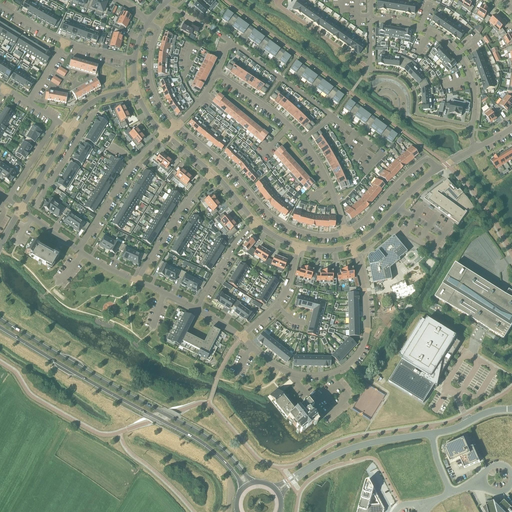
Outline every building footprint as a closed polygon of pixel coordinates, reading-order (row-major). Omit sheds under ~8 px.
[(97,11),(101,0),(93,0),(93,3),(90,2),(87,8),(90,9),(91,8),(97,11)] [(107,3),(101,0),(97,11),(103,13),(102,14),(106,15),(107,12),(108,9),(105,8),(107,3)] [(200,0),(203,3),(201,5),(207,10),(214,2),(212,0),(200,0)] [(474,1),(472,0),(466,0),(462,7),(467,10),(467,11),(470,13),(473,7),(471,5),(474,1)] [(32,3),(27,1),(21,11),(27,14),(27,13),(32,3)] [(303,5),(298,1),(292,10),(297,13),(303,5)] [(204,15),(207,11),(198,2),(197,2),(194,5),(195,5),(194,7),(199,11),(197,13),(200,16),(202,17),(204,15)] [(37,6),(32,3),(27,13),(32,15),(37,6)] [(308,8),(303,5),(297,13),(299,14),(300,14),(302,16),(308,8)] [(41,8),(37,6),(32,15),(36,18),(41,8)] [(484,7),(483,6),(480,11),(475,9),(472,14),(475,16),(482,20),(489,10),(487,9),(488,8),(485,6),(484,7)] [(46,11),(41,8),(36,18),(40,20),(46,11)] [(312,10),(308,8),(302,16),(306,18),(312,10)] [(315,13),(312,10),(306,18),(310,21),(315,13)] [(50,13),(46,11),(40,20),(45,22),(50,13)] [(232,14),(228,11),(222,19),(226,22),(221,29),(225,32),(235,17),(231,15),(232,14)] [(0,18),(25,32),(27,29),(0,12),(0,18)] [(54,16),(50,13),(45,22),(49,25),(54,16)] [(131,17),(123,13),(120,18),(128,22),(131,17)] [(319,15),(315,13),(310,21),(313,23),(313,24),(319,15)] [(442,17),(438,14),(432,21),(435,24),(437,25),(442,17)] [(324,19),(319,15),(313,24),(318,27),(318,26),(324,19)] [(492,19),(487,16),(483,21),(486,24),(488,21),(494,26),(492,28),(493,29),(501,20),(496,15),(492,19)] [(60,19),(54,16),(49,25),(54,28),(55,26),(56,27),(60,19)] [(239,21),(235,17),(225,32),(228,34),(233,27),(238,31),(244,22),(240,20),(239,21)] [(447,20),(442,17),(437,25),(439,27),(440,26),(442,28),(447,20)] [(128,22),(120,18),(117,24),(115,23),(113,26),(119,29),(121,26),(126,28),(128,22)] [(327,21),(324,19),(318,26),(322,29),(327,21)] [(62,30),(62,31),(67,33),(70,23),(63,20),(60,29),(62,30)] [(451,23),(447,20),(442,28),(446,31),(451,23)] [(505,24),(501,20),(493,29),(497,33),(499,36),(504,32),(501,28),(505,24)] [(331,24),(327,21),(322,29),(326,32),(331,24)] [(192,26),(185,22),(181,29),(191,34),(192,30),(197,33),(200,26),(193,23),(192,26)] [(247,25),(244,22),(238,31),(242,34),(237,41),(240,43),(251,29),(247,26),(247,25)] [(70,23),(67,33),(71,35),(75,25),(70,23)] [(454,25),(451,23),(446,31),(449,33),(454,25)] [(331,24),(326,32),(329,34),(335,26),(331,24)] [(80,26),(75,25),(71,35),(76,36),(80,26)] [(459,28),(454,25),(449,33),(452,35),(452,36),(454,37),(459,28)] [(85,28),(80,26),(76,36),(81,38),(85,28)] [(212,35),(216,36),(218,31),(214,30),(215,27),(210,26),(209,31),(213,32),(212,35)] [(339,29),(335,26),(329,34),(333,36),(332,37),(333,37),(339,29)] [(386,27),(381,26),(380,29),(376,29),(376,37),(379,37),(384,38),(384,36),(386,27)] [(10,30),(5,27),(0,35),(0,36),(4,39),(10,30)] [(89,30),(85,28),(81,38),(86,40),(89,30)] [(465,32),(459,28),(454,37),(456,39),(456,38),(459,40),(465,32)] [(255,32),(251,29),(240,43),(244,46),(249,39),(253,42),(259,34),(256,31),(255,32)] [(343,32),(339,29),(333,37),(337,41),(338,40),(343,32)] [(15,33),(10,30),(4,39),(9,42),(15,33)] [(94,32),(89,30),(86,40),(90,41),(94,32)] [(118,32),(112,30),(111,34),(114,34),(112,40),(121,43),(123,37),(117,35),(118,32)] [(404,42),(409,43),(413,45),(416,38),(411,36),(411,32),(406,31),(404,39),(404,42)] [(94,32),(90,41),(90,42),(96,45),(100,34),(94,32)] [(347,35),(343,32),(338,40),(342,42),(347,35)] [(504,32),(499,36),(501,39),(501,38),(505,46),(511,42),(511,33),(507,37),(504,32)] [(20,36),(15,33),(9,42),(14,45),(20,36)] [(176,36),(165,34),(164,38),(163,38),(163,39),(175,42),(176,36)] [(263,37),(259,34),(253,42),(258,45),(253,52),(256,54),(267,40),(262,37),(263,37)] [(351,37),(347,35),(342,42),(345,45),(351,37)] [(27,40),(22,37),(16,46),(21,49),(27,40)] [(355,39),(351,37),(345,45),(349,47),(355,39)] [(359,43),(355,39),(349,47),(351,49),(351,50),(353,51),(359,43)] [(31,43),(27,40),(21,49),(26,52),(31,43)] [(119,49),(121,43),(112,40),(110,47),(119,49)] [(271,44),(267,40),(256,54),(259,57),(264,50),(269,54),(275,45),(271,43),(271,44)] [(36,46),(31,43),(26,52),(31,55),(36,46)] [(364,46),(359,43),(353,51),(358,55),(364,46)] [(279,48),(275,45),(269,54),(273,57),(268,64),(272,66),(282,52),(278,49),(279,48)] [(442,49),(438,45),(432,51),(432,52),(431,54),(434,57),(436,55),(442,49)] [(41,49),(36,46),(31,55),(36,58),(41,49)] [(46,52),(41,49),(36,58),(40,61),(46,52)] [(446,53),(442,49),(436,55),(439,59),(446,53)] [(51,55),(46,52),(40,61),(46,64),(51,55)] [(286,55),(282,52),(272,66),(275,69),(280,62),(285,65),(290,59),(291,57),(287,54),(286,55)] [(483,58),(481,52),(472,55),(473,59),(472,59),(473,62),(483,58)] [(449,57),(446,53),(439,59),(442,63),(441,64),(449,57)] [(204,59),(205,60),(213,64),(214,64),(216,60),(206,55),(204,60),(204,59)] [(412,61),(401,56),(400,58),(399,67),(405,70),(411,63),(412,61)] [(453,60),(449,57),(441,64),(445,68),(446,67),(453,60)] [(71,58),(69,67),(69,68),(69,67),(95,75),(98,74),(97,69),(98,66),(97,66),(72,59),(71,58)] [(485,63),(483,58),(473,62),(474,64),(475,63),(476,67),(485,63)] [(205,60),(203,64),(211,69),(213,64),(205,60)] [(456,64),(453,60),(446,67),(450,70),(456,64)] [(299,65),(300,64),(296,61),(290,70),(295,73),(290,80),(293,82),(304,68),(299,65)] [(235,65),(231,62),(225,70),(230,73),(235,65)] [(9,66),(5,63),(0,71),(0,72),(4,75),(9,66)] [(415,67),(411,63),(405,70),(408,73),(415,67)] [(203,64),(201,69),(209,73),(211,69),(203,64)] [(235,65),(230,73),(234,75),(239,67),(235,65)] [(239,67),(234,75),(238,78),(245,68),(241,65),(239,67)] [(14,69),(9,66),(4,75),(8,78),(14,69)] [(67,72),(60,67),(56,73),(64,77),(67,72)] [(418,71),(415,67),(408,73),(412,77),(418,71)] [(245,69),(245,68),(238,78),(243,81),(248,73),(244,71),(245,69)] [(308,71),(304,68),(293,82),(297,85),(302,78),(306,81),(312,73),(309,70),(308,71)] [(201,69),(199,73),(207,77),(209,73),(201,69)] [(15,82),(21,73),(16,71),(11,80),(15,82)] [(422,74),(418,71),(412,77),(415,81),(422,74)] [(25,76),(21,73),(15,82),(20,85),(25,76)] [(199,73),(196,77),(205,81),(207,77),(199,73)] [(252,76),(248,73),(243,81),(247,84),(252,76)] [(316,75),(312,73),(306,81),(311,84),(305,91),(309,94),(319,79),(315,76),(316,75)] [(425,78),(422,74),(415,81),(419,84),(425,78)] [(24,88),(29,79),(25,76),(20,85),(24,88)] [(252,76),(247,84),(251,87),(256,79),(252,76)] [(492,81),(490,76),(481,79),(482,82),(481,82),(482,85),(492,81)] [(61,81),(54,77),(51,82),(58,86),(61,81)] [(196,77),(194,81),(203,86),(205,81),(196,77)] [(162,88),(171,85),(168,78),(162,80),(163,82),(160,83),(162,88)] [(430,89),(425,78),(419,84),(421,90),(430,89)] [(29,79),(24,88),(23,88),(29,92),(35,82),(29,79)] [(49,92),(46,92),(45,100),(48,100),(48,101),(65,104),(66,104),(66,103),(69,104),(76,100),(76,101),(77,100),(100,87),(99,85),(98,79),(96,79),(95,79),(72,92),(72,93),(68,95),(67,95),(50,92),(49,91),(49,92)] [(256,79),(251,87),(255,90),(261,82),(256,79)] [(324,82),(319,79),(309,94),(312,96),(317,89),(322,92),(328,84),(324,82)] [(191,85),(195,88),(194,90),(199,93),(203,86),(194,81),(193,81),(191,85)] [(494,87),(492,81),(482,85),(484,90),(494,87)] [(261,82),(255,90),(260,92),(265,84),(261,82)] [(266,82),(265,84),(260,92),(264,95),(271,86),(266,82)] [(332,87),(328,84),(322,92),(326,96),(321,103),(325,105),(335,91),(331,88),(332,87)] [(172,89),(170,85),(162,88),(164,93),(172,89)] [(172,89),(164,93),(166,98),(174,94),(172,89)] [(277,89),(270,99),(274,102),(280,94),(281,92),(277,89)] [(339,94),(335,91),(325,105),(328,108),(333,101),(338,104),(343,97),(343,98),(344,96),(340,93),(339,94)] [(511,95),(507,92),(505,95),(502,100),(511,107),(511,105),(511,99),(510,98),(511,96),(511,95)] [(174,94),(166,98),(167,101),(168,103),(176,98),(174,94)] [(223,99),(216,94),(215,96),(217,98),(213,103),(217,106),(223,99)] [(280,94),(274,102),(278,105),(284,97),(280,94)] [(178,97),(168,103),(169,104),(171,107),(180,101),(178,97)] [(284,97),(278,105),(282,108),(288,101),(284,97)] [(138,114),(144,112),(137,98),(130,102),(134,110),(136,109),(138,114)] [(226,102),(223,99),(217,106),(220,109),(226,102)] [(354,103),(349,100),(348,102),(349,102),(344,109),(348,112),(343,119),(347,121),(357,107),(353,104),(354,103)] [(511,107),(502,100),(497,105),(494,107),(498,112),(502,109),(503,108),(507,111),(511,107)] [(183,105),(180,101),(171,107),(174,111),(183,105)] [(292,104),(288,101),(282,108),(286,111),(292,104)] [(458,102),(451,101),(451,103),(448,102),(446,109),(449,109),(449,113),(455,114),(458,102)] [(464,103),(458,102),(455,114),(458,115),(458,116),(461,117),(461,116),(463,107),(466,108),(468,102),(464,101),(464,103)] [(230,105),(226,102),(220,109),(224,112),(230,105)] [(296,107),(292,104),(286,111),(290,115),(296,107)] [(174,112),(175,111),(177,115),(187,109),(184,105),(183,105),(174,111),(174,112)] [(234,108),(230,105),(224,112),(228,115),(234,108)] [(110,107),(112,112),(114,111),(116,117),(127,112),(124,106),(119,108),(118,106),(110,107)] [(300,111),(296,107),(290,115),(293,118),(300,111)] [(357,107),(347,121),(350,124),(355,117),(360,120),(366,112),(362,109),(361,110),(357,107)] [(489,109),(484,114),(491,123),(496,118),(493,114),(496,112),(492,107),(489,109)] [(237,111),(234,108),(228,115),(231,118),(237,111)] [(6,109),(2,114),(11,119),(14,114),(6,109)] [(241,114),(237,111),(231,118),(235,121),(241,114)] [(304,114),(300,111),(293,118),(297,121),(304,114)] [(130,118),(127,112),(116,117),(119,122),(118,123),(121,128),(127,125),(124,120),(130,118)] [(366,112),(360,120),(364,123),(359,130),(362,133),(373,119),(369,115),(366,112)] [(2,114),(0,117),(0,118),(9,124),(11,119),(2,114)] [(245,117),(241,114),(235,121),(239,124),(245,117)] [(304,114),(297,121),(300,125),(307,118),(304,114)] [(200,119),(196,115),(189,124),(193,127),(193,128),(200,119)] [(97,120),(95,124),(103,129),(108,122),(106,117),(104,116),(101,120),(99,119),(97,120)] [(249,120),(245,117),(239,124),(243,127),(249,120)] [(0,123),(6,128),(9,124),(0,118),(0,123)] [(38,123),(46,127),(49,122),(40,118),(38,123)] [(304,128),(311,122),(307,118),(300,125),(304,128)] [(200,119),(193,128),(197,131),(204,122),(200,119),(201,119),(200,119)] [(377,122),(373,119),(362,133),(366,135),(371,128),(375,132),(381,123),(378,121),(377,122)] [(252,123),(249,120),(243,127),(246,130),(252,123)] [(204,123),(204,122),(197,131),(201,134),(206,128),(203,125),(204,123)] [(314,126),(311,122),(304,128),(307,132),(314,126)] [(256,126),(252,123),(246,130),(250,133),(256,126)] [(385,126),(381,123),(375,132),(380,135),(375,142),(378,144),(389,130),(384,127),(385,126)] [(103,129),(95,124),(92,129),(100,134),(103,129)] [(35,125),(30,133),(39,138),(41,135),(40,134),(42,132),(39,131),(41,128),(35,125)] [(260,129),(256,126),(250,133),(254,136),(260,129)] [(206,128),(201,134),(205,138),(210,131),(206,128)] [(100,134),(92,129),(89,134),(97,139),(100,134)] [(130,130),(125,134),(127,137),(129,135),(133,140),(141,134),(136,129),(132,132),(130,130)] [(212,129),(205,138),(209,141),(216,132),(212,129)] [(263,132),(260,129),(254,136),(257,139),(263,132)] [(393,133),(389,130),(378,144),(381,147),(386,140),(391,143),(396,137),(398,135),(393,132),(393,133)] [(216,132),(209,141),(213,144),(220,135),(216,132)] [(261,143),(263,141),(265,138),(267,140),(269,137),(263,132),(257,139),(261,143)] [(319,132),(311,137),(314,142),(322,136),(319,132)] [(35,143),(38,138),(30,133),(25,141),(31,144),(33,142),(35,143)] [(97,139),(89,134),(86,139),(94,144),(97,139)] [(142,145),(140,142),(144,138),(143,137),(144,136),(142,134),(141,135),(141,134),(133,140),(137,144),(135,146),(137,149),(142,145)] [(220,135),(213,144),(217,147),(223,140),(222,140),(219,137),(220,136),(220,135)] [(322,136),(314,142),(317,146),(325,140),(322,136)] [(224,138),(223,140),(217,147),(221,150),(229,141),(224,138)] [(325,140),(317,146),(320,150),(328,144),(325,140)] [(25,141),(20,149),(29,154),(32,148),(29,147),(31,144),(25,141)] [(93,146),(87,143),(85,145),(83,144),(82,146),(81,145),(79,149),(80,149),(88,154),(93,146)] [(236,148),(232,144),(225,153),(228,156),(236,148)] [(328,144),(320,150),(323,154),(331,149),(328,144)] [(406,150),(407,151),(413,159),(418,155),(411,147),(406,150)] [(236,148),(228,156),(228,157),(232,160),(239,152),(236,149),(236,148)] [(281,148),(274,155),(277,158),(284,152),(281,148)] [(29,154),(20,149),(15,156),(21,160),(23,157),(25,159),(26,157),(27,157),(29,154)] [(88,154),(80,149),(77,154),(85,159),(88,154)] [(334,153),(331,149),(323,154),(325,158),(334,153)] [(239,152),(232,160),(236,164),(243,155),(239,152)] [(287,156),(284,152),(277,158),(281,162),(287,156)] [(336,152),(334,153),(325,158),(328,163),(338,157),(336,152)] [(407,152),(403,154),(409,162),(410,162),(413,160),(407,152)] [(501,154),(506,163),(510,160),(505,152),(501,154)] [(85,159),(77,154),(76,154),(74,157),(74,158),(73,159),(76,161),(74,164),(80,167),(85,159)] [(167,158),(162,154),(158,159),(156,157),(152,162),(155,164),(156,162),(161,165),(167,158)] [(403,154),(400,157),(406,165),(409,162),(403,154)] [(496,157),(501,166),(506,163),(501,154),(499,156),(499,155),(496,157)] [(243,155),(236,164),(238,166),(239,167),(246,161),(242,157),(243,155)] [(291,159),(287,156),(281,162),(284,165),(291,159)] [(338,157),(328,163),(330,167),(339,162),(336,158),(338,157)] [(400,157),(395,160),(402,168),(406,165),(400,157)] [(491,161),(496,169),(501,166),(496,157),(493,158),(494,159),(491,161)] [(124,164),(114,158),(112,163),(121,169),(124,164)] [(172,162),(167,158),(161,165),(166,169),(164,171),(167,174),(171,169),(168,166),(172,162)] [(294,163),(291,159),(284,165),(287,169),(294,163)] [(395,160),(390,165),(391,165),(398,172),(402,168),(395,160)] [(246,161),(239,167),(241,169),(243,171),(250,165),(246,161)] [(342,167),(340,162),(330,167),(332,171),(342,167)] [(121,169),(112,163),(109,167),(118,173),(121,169)] [(297,166),(294,163),(287,169),(290,173),(297,166)] [(79,169),(71,164),(67,169),(75,174),(79,169)] [(251,164),(243,171),(246,175),(255,168),(251,164)] [(391,165),(387,169),(395,175),(398,172),(391,165)] [(300,170),(297,166),(290,173),(294,176),(300,170)] [(10,169),(6,167),(0,175),(4,179),(10,169)] [(118,173),(109,167),(106,172),(116,177),(118,173)] [(342,167),(332,171),(334,176),(343,172),(341,167),(342,167)] [(255,168),(246,175),(249,179),(256,173),(253,170),(255,168)] [(387,168),(384,172),(391,178),(392,179),(395,175),(387,169),(387,168)] [(10,169),(4,179),(9,182),(10,181),(11,181),(14,178),(13,177),(16,172),(11,169),(10,169)] [(75,174),(67,169),(64,174),(72,179),(75,174)] [(154,176),(145,170),(142,175),(151,181),(154,176)] [(187,174),(182,170),(178,174),(175,172),(171,178),(174,180),(176,178),(181,181),(187,174)] [(304,173),(300,170),(294,176),(297,180),(304,173)] [(258,171),(256,173),(249,179),(250,179),(253,183),(262,175),(258,171)] [(384,171),(379,175),(387,183),(391,178),(384,171)] [(116,177),(106,172),(104,176),(113,182),(116,177)] [(345,177),(343,172),(334,176),(336,180),(345,177)] [(307,177),(304,173),(297,180),(300,183),(307,177)] [(72,179),(64,174),(61,179),(69,184),(72,179)] [(191,178),(187,174),(181,181),(185,185),(183,187),(186,190),(190,184),(188,182),(191,178)] [(142,175),(139,180),(148,186),(151,181),(142,175)] [(113,182),(104,176),(101,180),(110,186),(113,182)] [(310,180),(307,177),(300,183),(303,187),(310,180)] [(347,181),(345,177),(336,180),(338,185),(347,181)] [(69,184),(61,179),(58,182),(59,183),(58,185),(60,186),(59,189),(64,192),(69,184)] [(264,179),(255,186),(259,190),(258,191),(259,191),(267,184),(264,179)] [(376,179),(372,184),(381,191),(380,191),(384,186),(376,179)] [(458,192),(447,179),(421,199),(460,227),(470,213),(476,210),(472,205),(468,199),(460,190),(458,192)] [(110,186),(101,180),(98,185),(107,190),(110,186)] [(139,180),(136,185),(145,191),(148,186),(139,180)] [(317,188),(310,180),(303,187),(307,191),(311,186),(314,190),(316,188),(317,188)] [(349,187),(347,181),(338,185),(341,190),(349,187)] [(268,184),(267,184),(259,191),(261,194),(269,188),(267,185),(268,184)] [(373,185),(370,188),(378,195),(381,191),(372,184),(373,185)] [(107,190),(98,185),(95,189),(104,194),(107,190)] [(136,185),(133,190),(142,196),(145,191),(136,185)] [(269,188),(261,194),(264,198),(272,192),(269,188)] [(370,188),(367,192),(375,198),(378,195),(370,188)] [(104,194),(95,189),(93,193),(102,199),(104,194)] [(133,190),(130,195),(139,201),(142,196),(133,190)] [(172,191),(169,196),(178,202),(181,197),(172,191)] [(272,192),(264,198),(267,201),(268,203),(276,196),(272,192)] [(367,192),(364,195),(372,202),(375,198),(367,192)] [(102,199),(93,193),(90,198),(99,203),(102,199)] [(130,195),(127,200),(136,205),(139,201),(130,195)] [(364,195),(361,199),(368,206),(372,202),(364,195)] [(169,196),(166,201),(175,206),(178,202),(169,196)] [(216,201),(212,196),(208,200),(206,197),(200,201),(203,204),(205,202),(209,207),(216,201)] [(276,196),(268,203),(270,205),(273,207),(280,199),(276,196)] [(99,203),(90,198),(87,202),(96,207),(99,203)] [(47,202),(47,201),(44,205),(45,206),(44,207),(49,211),(54,203),(49,199),(47,202)] [(280,199),(273,207),(276,210),(283,202),(280,199)] [(361,199),(357,203),(363,211),(368,206),(361,199)] [(127,200),(124,205),(133,210),(136,205),(127,200)] [(60,204),(56,201),(49,211),(53,214),(59,206),(60,204)] [(166,201),(163,205),(172,211),(175,206),(166,201)] [(220,206),(216,201),(209,207),(212,211),(210,213),(212,216),(218,212),(216,209),(220,206)] [(96,207),(87,202),(84,207),(93,213),(96,207)] [(283,202),(276,210),(280,213),(286,205),(283,202)] [(357,203),(353,206),(360,213),(363,211),(357,203)] [(60,204),(59,206),(53,214),(58,218),(61,214),(64,216),(68,210),(65,208),(60,204)] [(287,204),(286,205),(280,213),(285,217),(292,209),(287,204)] [(124,205),(121,210),(130,215),(133,210),(124,205)] [(163,205),(160,210),(169,216),(172,211),(163,205)] [(353,206),(350,208),(356,216),(360,213),(353,206)] [(349,208),(344,212),(351,220),(356,216),(349,208)] [(71,212),(68,210),(64,216),(67,217),(64,222),(69,225),(74,217),(75,215),(71,212)] [(121,210),(118,214),(127,220),(130,215),(121,210)] [(160,210),(157,215),(166,221),(169,216),(160,210)] [(295,210),(292,220),(298,222),(298,223),(301,212),(295,210)] [(118,214),(115,219),(124,225),(127,220),(118,214)] [(157,215),(154,220),(163,226),(166,221),(157,215)] [(202,221),(193,215),(190,220),(199,225),(202,221)] [(232,221),(228,216),(224,219),(222,217),(216,221),(219,224),(221,222),(225,227),(232,221)] [(79,220),(74,217),(69,225),(73,228),(79,220)] [(80,218),(79,220),(73,228),(78,232),(81,228),(86,231),(89,225),(80,218)] [(115,219),(112,224),(121,230),(124,225),(115,219)] [(163,226),(154,220),(151,225),(160,230),(163,226)] [(199,225),(190,220),(187,224),(197,230),(199,225)] [(236,226),(232,221),(225,227),(228,231),(226,233),(228,236),(234,232),(231,229),(236,226)] [(197,230),(187,224),(185,229),(194,234),(197,230)] [(151,225),(148,230),(157,235),(160,230),(151,225)] [(210,229),(209,231),(211,232),(215,235),(217,233),(212,226),(211,227),(210,229)] [(191,239),(194,234),(185,229),(182,233),(191,239)] [(148,230),(145,235),(154,240),(157,235),(148,230)] [(116,236),(124,240),(126,236),(118,231),(116,236)] [(110,238),(102,233),(98,239),(101,241),(99,245),(104,248),(110,238)] [(191,239),(182,233),(180,237),(189,243),(191,239)] [(145,235),(142,240),(151,245),(154,240),(145,235)] [(373,255),(372,255),(370,256),(369,256),(369,257),(369,259),(373,283),(386,281),(384,271),(389,267),(390,269),(400,260),(399,259),(408,252),(395,236),(375,252),(377,254),(375,255),(374,255),(373,255)] [(189,243),(180,237),(177,242),(186,247),(189,243)] [(115,241),(110,238),(104,248),(109,251),(114,242),(115,241)] [(227,244),(217,238),(215,243),(224,249),(227,244)] [(254,244),(249,239),(247,241),(242,246),(247,251),(246,252),(249,254),(254,249),(251,247),(254,244)] [(115,241),(114,242),(109,251),(114,254),(117,250),(120,251),(123,245),(115,241)] [(38,245),(33,242),(27,253),(33,256),(32,258),(51,269),(58,256),(54,254),(54,255),(38,246),(38,245)] [(186,247),(177,242),(174,246),(183,252),(186,247)] [(215,243),(212,247),(221,253),(224,249),(215,243)] [(126,247),(123,245),(120,251),(123,253),(121,258),(127,260),(131,251),(132,249),(126,247)] [(183,252),(174,246),(171,251),(180,257),(183,252)] [(221,253),(212,247),(209,251),(219,257),(221,253)] [(264,250),(259,247),(257,251),(254,249),(249,254),(253,257),(254,256),(259,259),(264,250)] [(270,253),(264,250),(259,259),(264,262),(263,263),(267,265),(270,259),(267,258),(270,253)] [(136,253),(131,251),(127,260),(132,262),(136,253)] [(219,257),(209,251),(207,256),(216,261),(219,257)] [(142,256),(136,253),(132,262),(138,265),(140,260),(143,262),(147,256),(142,254),(142,256)] [(216,261),(207,256),(204,260),(213,266),(215,262),(216,262),(216,261)] [(281,258),(276,256),(274,261),(270,259),(267,265),(271,267),(272,266),(278,268),(281,258)] [(287,261),(281,258),(278,268),(283,270),(287,261)] [(213,266),(204,260),(201,265),(210,271),(213,266)] [(161,261),(157,268),(161,269),(158,274),(159,274),(159,276),(163,278),(163,276),(164,277),(169,266),(164,263),(161,261)] [(249,268),(240,263),(237,268),(246,273),(249,268)] [(174,268),(169,266),(164,277),(169,279),(174,268)] [(503,339),(511,323),(511,291),(509,290),(505,295),(498,290),(458,266),(438,298),(467,316),(503,339)] [(307,268),(301,267),(300,270),(297,270),(295,276),(304,278),(307,268)] [(179,271),(174,268),(169,279),(170,279),(169,281),(173,283),(174,281),(175,281),(177,277),(180,278),(183,271),(180,270),(179,271)] [(246,273),(237,268),(234,273),(243,278),(246,273)] [(307,268),(304,278),(310,280),(309,284),(313,285),(314,279),(311,278),(314,270),(307,268)] [(346,269),(340,270),(340,274),(337,274),(338,281),(348,279),(346,269)] [(186,273),(183,271),(180,278),(183,279),(180,284),(186,287),(190,278),(191,276),(186,274),(186,273)] [(326,271),(320,271),(320,275),(316,275),(316,281),(326,281),(326,271)] [(332,271),(326,271),(326,281),(332,281),(332,286),(336,286),(336,279),(332,279),(332,271)] [(243,278),(234,273),(231,278),(240,283),(243,278)] [(273,278),(271,276),(268,281),(276,287),(279,282),(273,278)] [(195,280),(190,278),(186,287),(191,289),(195,280)] [(240,283),(231,278),(228,283),(237,288),(240,283)] [(202,281),(196,279),(195,280),(191,289),(197,292),(199,287),(202,289),(206,283),(202,281)] [(276,287),(268,281),(265,286),(273,291),(276,287)] [(416,294),(413,285),(409,286),(407,287),(405,281),(391,287),(396,302),(416,294)] [(273,291),(265,286),(262,290),(271,296),(273,291)] [(271,296),(262,290),(259,295),(268,300),(271,296)] [(224,296),(219,293),(214,300),(219,303),(224,296)] [(268,300),(259,295),(256,300),(265,305),(268,300)] [(229,299),(224,296),(219,303),(222,305),(221,306),(223,307),(229,299)] [(303,297),(297,296),(295,306),(300,307),(303,297)] [(233,302),(229,299),(223,307),(226,309),(226,308),(229,310),(233,302)] [(325,303),(313,300),(311,310),(313,311),(325,303)] [(246,307),(241,303),(237,309),(234,313),(239,316),(246,307)] [(325,303),(313,311),(313,313),(322,315),(325,303)] [(250,310),(246,307),(239,316),(243,320),(250,310)] [(255,314),(250,310),(243,320),(248,323),(255,314)] [(224,334),(212,328),(204,343),(186,334),(193,319),(181,313),(167,340),(210,362),(224,334)] [(399,355),(404,358),(389,382),(423,403),(434,386),(437,388),(440,377),(461,343),(455,340),(457,337),(428,319),(426,322),(421,319),(399,355)] [(268,337),(263,333),(257,340),(262,344),(268,337)] [(273,341),(268,337),(262,344),(267,348),(273,341)] [(355,345),(348,339),(344,343),(351,350),(355,345)] [(277,344),(273,341),(267,348),(272,352),(277,344)] [(351,350),(344,343),(340,348),(347,354),(351,350)] [(282,348),(277,344),(272,352),(276,356),(282,348)] [(287,352),(282,348),(276,356),(281,359),(287,352)] [(340,348),(336,352),(343,358),(347,354),(340,348)] [(292,356),(287,352),(281,359),(286,363),(292,356)] [(336,352),(332,356),(339,363),(343,358),(336,352)] [(270,360),(279,365),(282,361),(272,356),(270,360)] [(367,385),(354,409),(372,418),(385,395),(367,385)] [(282,389),(280,387),(278,389),(269,396),(301,434),(317,421),(308,411),(313,407),(308,401),(304,404),(300,408),(298,409),(282,389)] [(448,447),(445,448),(451,463),(460,459),(464,469),(479,463),(473,447),(468,449),(464,439),(448,446),(448,447)] [(357,511),(383,511),(384,511),(384,510),(384,509),(382,506),(382,505),(379,505),(371,506),(369,504),(372,496),(374,495),(376,494),(370,482),(369,482),(368,481),(367,482),(366,483),(358,511),(357,511)] [(486,507),(483,508),(485,511),(510,511),(509,510),(511,508),(504,501),(498,507),(496,504),(494,501),(486,504),(486,507)]
